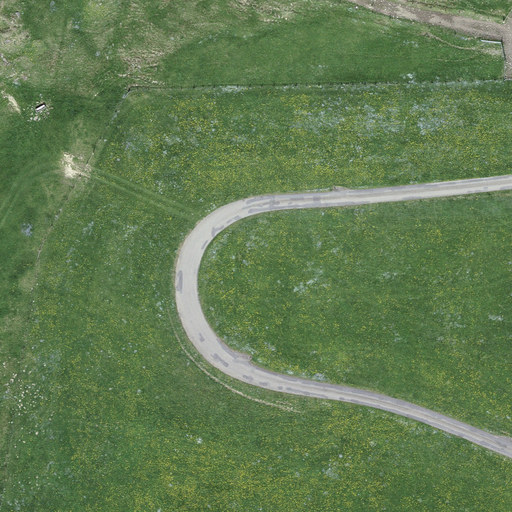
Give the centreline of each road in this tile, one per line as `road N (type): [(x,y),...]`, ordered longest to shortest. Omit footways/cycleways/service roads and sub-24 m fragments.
road 1 (track): [(163,511),(332,443),(358,397)]
road 2 (track): [(363,0),(476,30),(511,27)]
